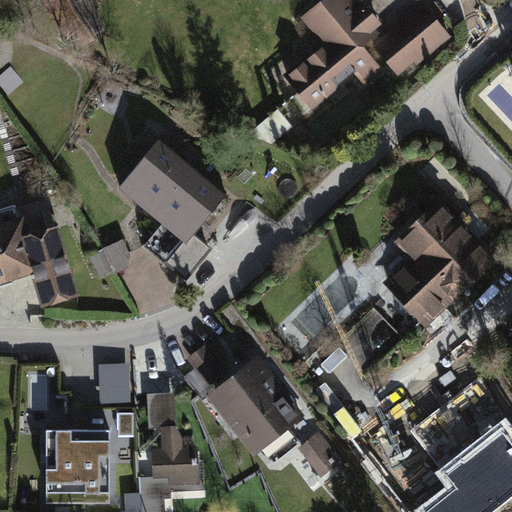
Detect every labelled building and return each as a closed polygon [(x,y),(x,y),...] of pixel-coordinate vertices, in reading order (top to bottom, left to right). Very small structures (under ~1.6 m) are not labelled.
[(351,0),(324,0),(301,19),(322,44),(284,76),(313,110),(355,75),(365,88),(384,72),(364,48),(381,35),(377,30),(382,26),(364,4),(358,8),(351,0)] [(449,38),(422,4),(371,45),(399,79),(449,38)] [(292,128),(277,111),(248,135),(271,145),(292,128)] [(228,196),(159,140),(118,190),(162,226),(144,248),(187,283),(214,251),(195,236),(228,196)] [(411,258),(382,285),(426,331),(497,262),(439,201),(396,242),(411,258)] [(0,285),(32,275),(43,309),(79,297),(58,229),(30,237),(23,217),(19,219),(16,207),(0,211),(0,285)] [(123,240),(103,250),(103,251),(113,272),(114,275),(128,269),(131,255),(123,240)] [(113,272),(103,251),(89,257),(99,279),(113,272)] [(207,399),(255,457),(304,418),(257,361),(233,380),(205,346),(188,360),(195,369),(183,378),(203,402),(207,399)] [(130,365),(98,366),(99,405),(131,404),(130,365)] [(176,428),(175,394),(147,395),(149,430),(161,430),(161,429),(176,428)] [(163,450),(153,450),(154,479),(170,478),(170,486),(199,484),(197,448),(184,449),(176,428),(161,429),(161,430),(163,450)] [(46,431),(46,505),(110,504),(109,431),(46,431)] [(342,463),(318,433),(297,449),(321,479),(342,463)] [(140,476),(151,476),(151,451),(140,451),(140,476)] [(142,511),(141,494),(125,495),(125,511),(142,511)]
